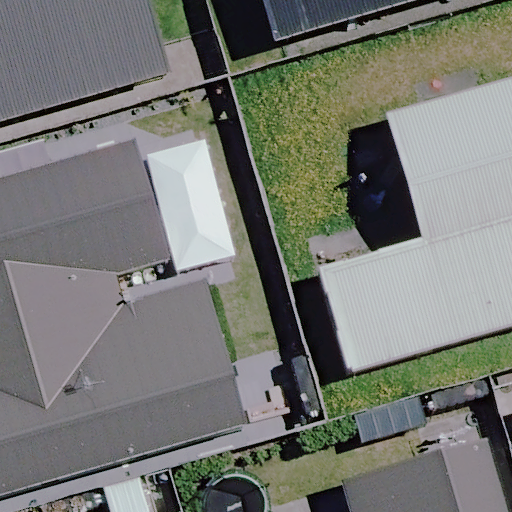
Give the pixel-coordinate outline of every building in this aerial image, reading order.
[(0,0),(0,124),(162,77),(139,0),(0,0)] [(255,0),(269,43),(412,0),(255,0)] [(511,85),(377,126),(413,248),(313,277),(343,374),(511,323),(511,85)] [(123,142),(0,178),(0,498),(236,428),(194,288),(115,312),(106,280),(159,264),(123,142)] [(498,511),(479,446),(338,488),(345,511),(498,511)]
